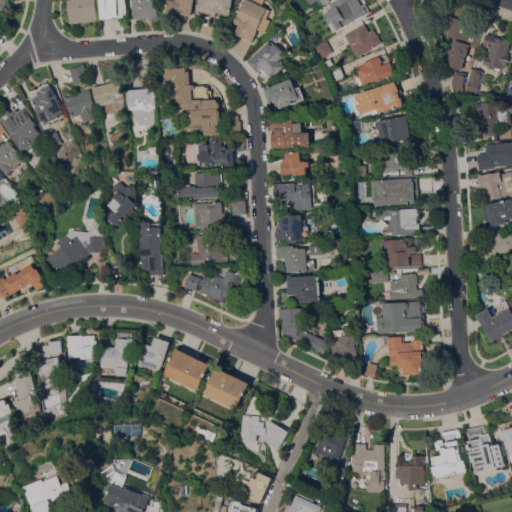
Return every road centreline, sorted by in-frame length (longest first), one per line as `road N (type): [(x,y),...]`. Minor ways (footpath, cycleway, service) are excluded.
road 1 (residential): [(511,379),(437,405),(381,405),(159,312),(75,307),(0,331)]
road 2 (residential): [(251,351),(264,326),(265,264),(255,96),(227,64),(182,48),(41,50)]
road 3 (residential): [(468,396),(457,340),(447,147),(399,0)]
road 4 (residential): [(267,511),(324,386)]
